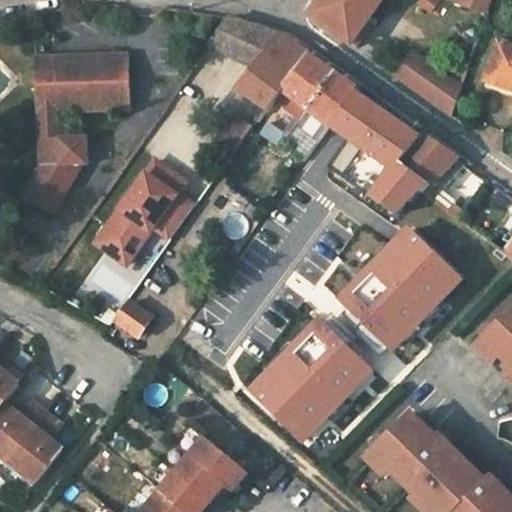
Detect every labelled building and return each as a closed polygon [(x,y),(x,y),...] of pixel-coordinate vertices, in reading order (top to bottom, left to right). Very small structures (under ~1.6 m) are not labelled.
[(365,27),(383,0),(319,0),(309,16),(352,46),(365,27)] [(436,0),(423,0),(421,3),(431,10),(438,2),(436,0)] [(491,0),(459,0),(459,3),(486,13),(491,0)] [(229,21),(212,46),(237,62),(255,70),(282,36),(260,28),(250,24),(229,21)] [(365,27),(352,46),(355,48),(369,29),(365,27)] [(478,43),(455,27),(446,42),(472,59),(478,43)] [(282,36),(255,70),(239,90),(257,103),(269,111),(277,101),(283,93),(310,56),(282,36)] [(511,46),(499,42),(487,79),(505,85),(504,89),(511,91),(511,46)] [(452,117),(462,88),(415,54),(398,79),(452,117)] [(128,56),(69,58),(36,58),(40,167),(22,197),(54,217),(83,166),(88,166),(87,139),(60,140),(60,115),(129,112),(128,56)] [(310,56),(283,93),(307,111),(334,73),(324,66),(310,56)] [(309,112),(329,127),(357,89),(347,82),(334,73),(307,111),(309,112)] [(505,85),(487,79),(486,83),(504,89),(505,85)] [(357,89),(329,127),(385,166),(403,163),(424,135),(357,89)] [(277,101),(303,120),(309,112),(307,111),(283,93),(277,101)] [(257,103),(241,126),(250,132),(261,116),(264,118),(269,111),(257,103)] [(217,144),(233,155),(250,132),(241,126),(233,121),(217,144)] [(271,122),(262,135),(280,147),(289,134),(271,122)] [(432,185),(435,182),(448,168),(457,176),(465,167),(457,161),(458,159),(424,135),(403,163),(425,180),(432,185)] [(160,163),(103,248),(134,269),(160,229),(175,239),(198,206),(184,197),(192,185),(160,163)] [(403,163),(385,166),(367,193),(395,213),(425,180),(403,163)] [(448,168),(435,182),(445,190),(457,176),(448,168)] [(449,213),(454,207),(459,202),(445,190),(435,182),(432,185),(423,195),(449,213)] [(293,235),(309,212),(283,194),(267,217),(293,235)] [(454,207),(449,213),(456,218),(460,210),(454,207)] [(249,242),(275,260),(290,238),(264,220),(249,242)] [(468,279),(412,224),(342,297),(398,351),(468,279)] [(132,304),(119,323),(140,338),(153,319),(132,304)] [(511,313),(494,332),(488,326),(479,335),(485,341),(501,357),(510,365),(507,369),(511,373),(511,313)] [(380,370),(324,316),(254,389),(310,443),(380,370)] [(163,327),(157,323),(149,335),(155,339),(163,327)] [(485,341),(477,350),(493,366),(501,357),(485,341)] [(21,386),(0,369),(0,413),(6,406),(21,386)] [(18,416),(6,406),(0,413),(0,455),(9,462),(46,415),(29,401),(18,416)] [(63,428),(46,415),(9,462),(38,485),(64,452),(52,442),(63,428)] [(511,511),(511,498),(490,477),(486,482),(449,447),(446,449),(412,416),(385,443),(379,437),(370,446),(376,453),(393,469),(391,472),(417,498),(427,499),(440,511),(511,511)] [(190,457),(225,487),(232,493),(239,485),(247,475),(206,440),(190,457)] [(368,461),(385,478),(391,472),(393,469),(376,453),(368,461)] [(190,457),(175,475),(210,504),(219,494),(225,487),(190,457)] [(203,511),(210,504),(175,475),(160,493),(183,511),(203,511)] [(183,511),(160,493),(144,511),(183,511)] [(417,498),(413,502),(423,511),(440,511),(427,499),(417,498)]
